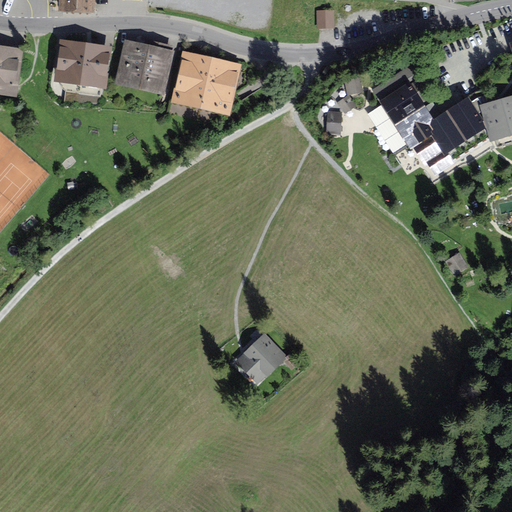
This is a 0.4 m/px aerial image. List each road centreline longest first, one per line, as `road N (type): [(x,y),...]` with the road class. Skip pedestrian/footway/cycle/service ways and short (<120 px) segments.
road 1 (unclassified): [(511,6),(302,57),(160,25),(0,23)]
road 2 (track): [(0,318),(63,253),(295,98)]
road 3 (track): [(128,205),(235,334)]
